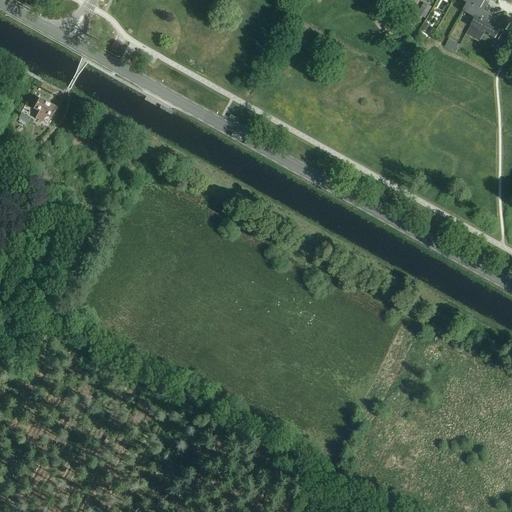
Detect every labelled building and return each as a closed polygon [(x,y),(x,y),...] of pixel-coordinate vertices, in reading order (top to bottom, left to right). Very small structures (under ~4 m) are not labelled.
[(480,10),(485,1),(482,0),(462,0),(467,3),(480,10)] [(488,24),(492,16),(484,11),(489,3),(485,1),(480,10),(467,3),(463,11),(475,18),(488,24)] [(423,3),(416,14),(424,18),(430,7),(423,3)] [(488,24),(475,18),(470,26),(495,39),(500,31),(493,27),(497,19),(496,18),(492,16),(488,24)] [(432,26),(426,22),(422,30),(428,33),(432,26)] [(509,38),(502,34),(498,41),(505,45),(509,38)] [(51,120),(57,109),(39,99),(33,110),(38,113),(35,119),(42,123),(45,117),(51,120)] [(173,113),(173,112),(162,106),(160,109),(172,115),(173,113)] [(27,125),(30,119),(21,114),(18,120),(27,125)]
